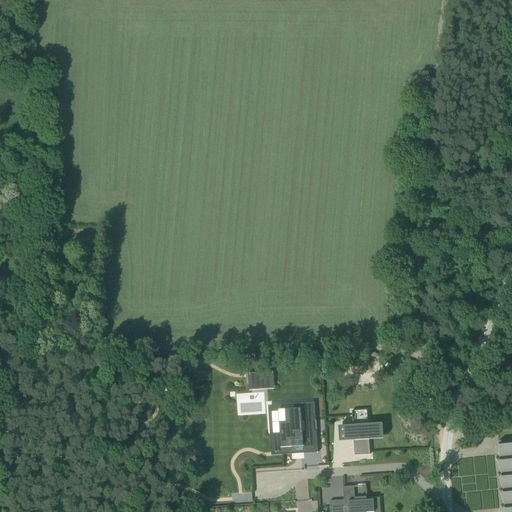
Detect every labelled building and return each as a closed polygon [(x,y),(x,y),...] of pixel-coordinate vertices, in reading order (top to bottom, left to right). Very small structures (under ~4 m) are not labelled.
[(0,34),(0,45),(4,47),(8,38),(0,34)] [(374,373),(350,375),(351,387),(375,385),(374,377),(380,376),(379,364),(373,365),(374,373)] [(271,372),(255,373),(255,374),(255,380),(256,388),(272,387),(271,379),(272,379),(271,373),(271,372)] [(280,433),(273,434),(274,453),(281,452),(292,452),(291,448),(302,447),(303,451),(316,450),(317,453),(318,453),(316,431),(314,431),(313,421),(315,421),(314,403),(313,403),(314,404),(305,405),(305,404),(300,405),(301,405),(299,405),(299,409),(278,411),(280,433)] [(352,426),(338,427),(339,442),(353,441),(354,456),(366,455),(366,453),(369,453),(369,454),(370,455),(369,440),(383,439),(382,424),(368,425),(367,411),(351,412),(352,426)] [(495,458),(500,511),(511,511),(511,440),(498,442),(499,457),(495,458)] [(366,498),(354,498),(354,500),(343,501),(329,502),(329,511),(380,511),(379,498),(366,499),(366,498)]
